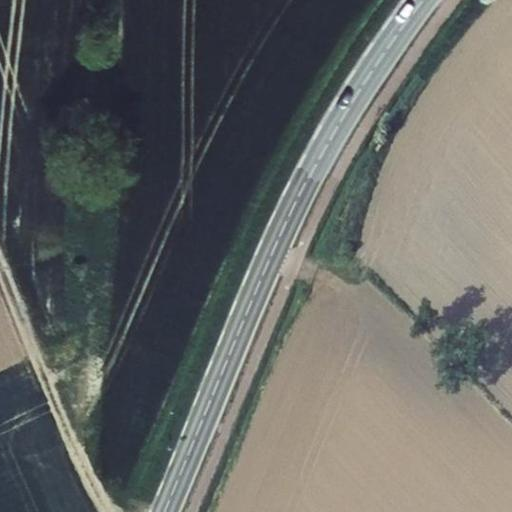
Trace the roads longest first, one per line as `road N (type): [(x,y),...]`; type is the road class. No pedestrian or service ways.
road 1 (tertiary): [(426,0),(306,178),(251,284),(157,511)]
road 2 (track): [(114,511),(94,485),(0,265)]
